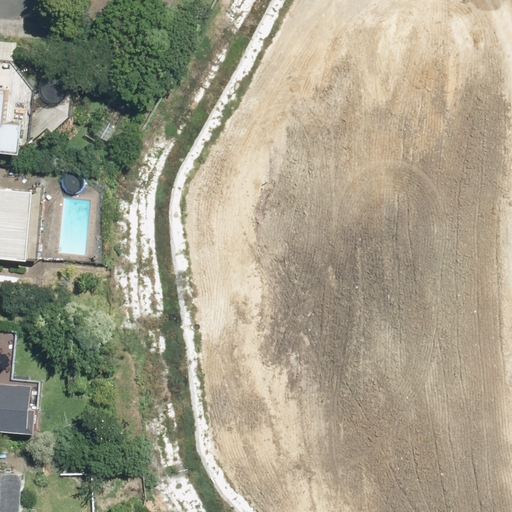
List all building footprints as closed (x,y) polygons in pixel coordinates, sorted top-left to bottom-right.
[(140,0),(168,19),(178,0),(140,0)] [(0,160),(25,168),(7,68),(0,67),(0,160)] [(0,265),(31,267),(34,191),(0,189),(0,265)] [(0,433),(39,436),(42,380),(0,377),(0,433)] [(0,511),(22,511),(24,476),(0,474),(0,511)]
